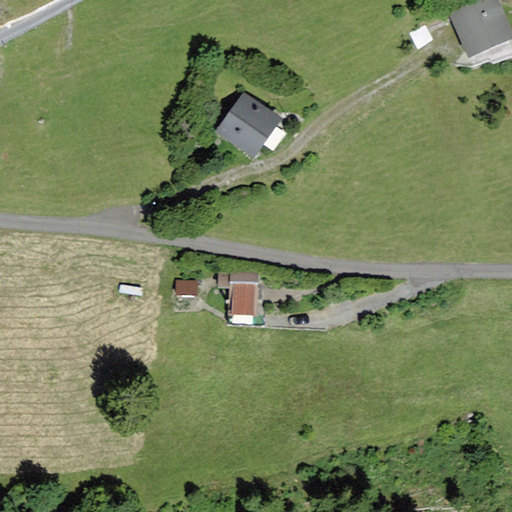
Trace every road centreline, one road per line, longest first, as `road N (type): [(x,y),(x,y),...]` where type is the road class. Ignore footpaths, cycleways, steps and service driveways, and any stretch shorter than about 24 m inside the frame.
road 1 (unclassified): [(511,271),(378,270),(0,218)]
road 2 (track): [(94,227),(186,202),(283,158),(442,49)]
